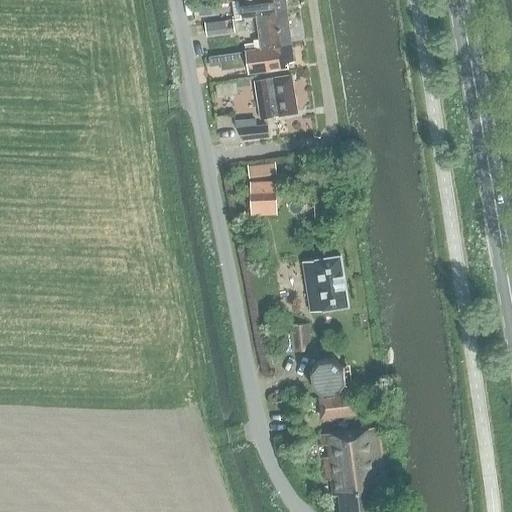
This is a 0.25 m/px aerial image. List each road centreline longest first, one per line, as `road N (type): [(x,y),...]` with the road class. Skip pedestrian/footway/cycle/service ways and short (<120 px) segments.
road 1 (tertiary): [(303,511),(267,459),(253,414),(205,160)]
road 2 (secondary): [(511,319),(461,0)]
road 3 (residential): [(205,160),(323,145),(331,122),(311,0)]
road 4 (tertiary): [(205,160),(174,0)]
